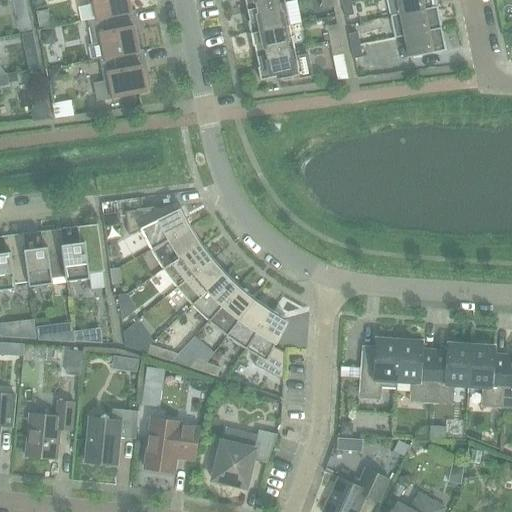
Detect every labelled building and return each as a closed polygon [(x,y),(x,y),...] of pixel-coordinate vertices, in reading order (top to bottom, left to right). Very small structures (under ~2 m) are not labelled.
[(24,0),(12,0),(16,16),(28,13),(24,0)] [(130,12),(130,11),(127,0),(86,0),(88,4),(92,4),(95,18),(96,19),(130,12)] [(244,0),(246,10),(284,2),(283,0),(244,0)] [(320,0),(322,9),(333,7),(331,0),(320,0)] [(396,0),(399,13),(436,6),(434,0),(396,0)] [(250,33),(289,25),(286,14),(287,14),(284,2),(246,10),(248,20),(247,20),(250,33)] [(351,2),(342,4),(345,16),(353,14),(351,2)] [(394,38),(404,36),(441,29),(436,6),(399,13),(390,15),(394,38)] [(138,51),(138,50),(133,27),(138,26),(135,10),(130,11),(130,12),(96,19),(95,18),(87,19),(91,43),(88,44),(91,59),(98,58),(103,57),(103,58),(138,51)] [(329,41),(339,39),(336,24),(326,26),(329,41)] [(255,56),(294,48),(291,36),(289,25),(250,33),(252,45),(253,45),(255,56)] [(52,29),(40,31),(42,43),(53,41),(52,29)] [(441,29),(404,36),(408,57),(445,50),(441,29)] [(32,31),(20,33),(22,44),(34,42),(32,31)] [(351,46),(359,44),(357,32),(348,34),(351,46)] [(332,56),(342,54),(339,39),(329,41),(332,56)] [(359,44),(351,46),(353,58),(362,57),(359,44)] [(307,54),(295,56),(294,48),(255,56),(258,66),(257,66),(259,80),(274,77),(275,79),(298,75),(299,77),(311,75),(307,54)] [(111,97),(139,92),(146,91),(141,66),(146,65),(143,49),(138,50),(138,51),(103,58),(103,57),(98,58),(103,81),(94,83),(97,99),(111,97)] [(58,65),(46,68),(48,79),(60,77),(58,65)] [(37,70),(26,75),(32,88),(43,83),(37,70)] [(15,71),(6,73),(8,82),(17,80),(15,71)] [(0,97),(3,96),(1,89),(9,88),(8,82),(6,73),(4,73),(0,73),(0,97)] [(71,99),(52,103),(54,117),(73,115),(71,99)] [(47,104),(29,106),(31,121),(49,118),(47,104)] [(150,249),(191,226),(181,208),(173,211),(170,205),(125,211),(128,234),(129,234),(140,229),(150,249)] [(117,211),(102,213),(104,226),(119,224),(117,211)] [(60,244),(65,276),(65,281),(89,278),(88,272),(103,270),(97,224),(77,227),(79,242),(62,244),(60,244)] [(162,269),(201,242),(191,226),(150,249),(162,269)] [(60,244),(62,244),(60,229),(40,232),(42,247),(25,249),(23,249),(27,281),(28,286),(52,283),(51,277),(65,276),(60,244)] [(23,249),(25,249),(23,234),(3,237),(5,252),(0,252),(0,290),(15,288),(14,282),(27,281),(23,249)] [(176,287),(212,258),(201,242),(162,269),(176,287)] [(192,304),(225,272),(212,258),(176,287),(192,304)] [(120,283),(118,268),(109,269),(111,284),(120,283)] [(208,321),(239,286),(225,272),(192,304),(208,321)] [(226,335),(254,298),(239,286),(208,321),(226,335)] [(127,293),(118,294),(118,295),(120,309),(121,319),(135,308),(127,293)] [(245,348),(270,309),(254,298),(226,335),(245,348)] [(270,309),(245,348),(258,356),(253,364),(281,379),(282,379),(284,352),(283,352),(273,346),(283,328),(288,320),(270,309)] [(12,322),(0,323),(0,333),(0,337),(14,338),(12,322)] [(50,324),(36,326),(38,339),(52,340),(50,324)] [(99,328),(73,332),(74,342),(101,343),(99,328)] [(135,328),(124,338),(125,346),(132,348),(146,353),(149,344),(135,328)] [(217,337),(206,354),(218,361),(229,345),(217,337)] [(396,380),(398,340),(389,340),(389,337),(375,337),(374,347),(362,346),(359,398),(380,400),(380,387),(396,388),(397,381),(396,380)] [(431,398),(434,351),(422,350),(422,340),(408,339),(408,341),(398,340),(396,380),(397,381),(411,381),(409,402),(426,403),(426,397),(431,398)] [(468,385),(470,345),(460,345),(461,342),(446,341),(446,352),(434,351),(431,398),(436,398),(435,403),(451,404),(453,384),(468,385)] [(6,342),(5,354),(17,355),(18,343),(6,342)] [(171,361),(178,354),(149,344),(146,353),(171,361)] [(503,402),(505,356),(493,355),(494,345),(480,344),(480,346),(470,345),(468,385),(483,386),(481,406),(498,408),(498,402),(503,402)] [(68,348),(67,361),(80,361),(81,349),(68,348)] [(125,356),(124,364),(129,370),(135,371),(137,358),(125,356)] [(511,356),(505,356),(503,402),(507,403),(507,408),(511,408),(511,356)] [(202,371),(205,363),(191,358),(188,367),(202,371)] [(205,363),(202,371),(217,376),(219,367),(205,363)] [(145,380),(142,403),(158,406),(161,382),(158,381),(159,370),(147,368),(145,380)] [(0,424),(11,426),(14,394),(0,392),(0,424)] [(29,413),(25,456),(56,459),(59,429),(71,430),(74,402),(57,401),(56,416),(29,413)] [(111,420),(89,418),(84,461),(116,464),(119,437),(135,439),(137,411),(112,408),(111,420)] [(151,418),(144,468),(173,472),(175,457),(193,460),(198,427),(180,424),(180,422),(151,418)] [(341,421),(340,432),(351,433),(352,422),(341,421)] [(429,423),(429,436),(444,437),(445,424),(429,423)] [(266,463),(276,434),(258,429),(257,434),(240,431),(237,444),(221,441),(218,453),(215,453),(210,454),(208,462),(211,466),(215,467),(212,479),(216,481),(218,484),(226,486),(229,484),(245,488),(252,459),(266,463)] [(337,437),(336,449),(347,449),(348,437),(337,437)] [(452,463),(449,482),(460,484),(463,465),(452,463)] [(338,477),(322,511),(357,511),(365,495),(378,501),(388,479),(365,468),(360,479),(353,477),(351,483),(338,477)] [(440,511),(443,508),(419,494),(410,510),(398,503),(392,511),(440,511)]
